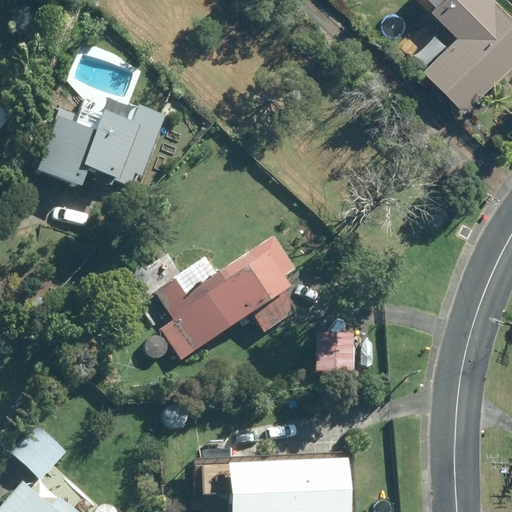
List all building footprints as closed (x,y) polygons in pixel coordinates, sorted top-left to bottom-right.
[(44,4),(25,0),(13,0),(4,37),(34,45),(44,4)] [(457,113),(511,56),(511,30),(481,0),(432,0),(422,11),(448,37),(414,71),(457,113)] [(137,177),(159,117),(131,107),(123,129),(87,115),(74,111),(72,116),(55,109),(50,124),(44,121),(24,176),(67,192),(73,176),(104,188),(106,184),(123,190),(129,174),(137,177)] [(282,276),(259,242),(208,277),(198,262),(168,282),(168,283),(149,296),(168,322),(155,332),(176,363),(245,316),(258,335),(290,314),(277,294),(271,284),(282,276)] [(348,375),(348,335),(310,335),(310,375),(348,375)] [(184,404),(159,408),(163,433),(187,429),(184,404)] [(34,483),(60,454),(30,426),(4,454),(34,483)] [(224,463),(224,450),(196,452),(198,498),(216,497),(216,511),(347,511),(344,457),(224,463)] [(66,511),(51,497),(41,508),(24,492),(3,511),(66,511)] [(125,511),(127,510),(112,493),(99,505),(105,511),(125,511)]
